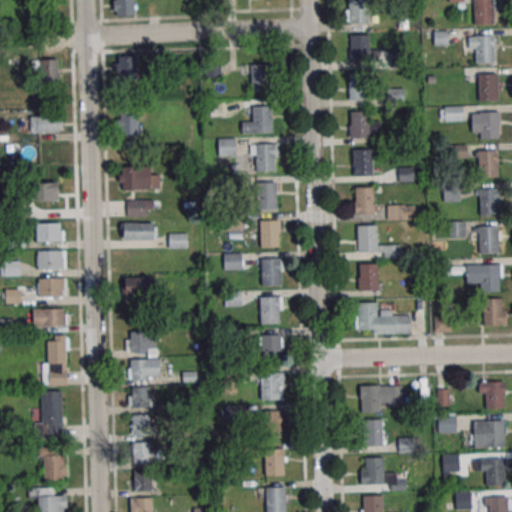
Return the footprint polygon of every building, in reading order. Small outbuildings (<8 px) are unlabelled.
[(134,0),(113,0),(113,15),(134,15),(134,0)] [(349,0),(367,0),(368,24),(349,25),(349,0)] [(474,0),(493,0),(493,25),(475,26),(474,0)] [(475,37),(493,36),(494,63),(475,64),(475,37)] [(350,37),(369,37),(369,63),(351,64),(350,37)] [(114,55),(114,77),(137,77),(137,55),(114,55)] [(38,81),(58,81),(58,59),(38,59),(38,81)] [(251,66),(269,66),(270,93),(251,93),(251,66)] [(348,74),(367,74),(368,100),(349,101),(348,74)] [(478,76),(497,75),(498,102),(479,103),(478,76)] [(463,106),(444,106),(444,121),(463,121),(463,106)] [(252,108),(271,107),(271,134),(253,135),(252,108)] [(138,135),(138,112),(118,112),(118,135),(138,135)] [(351,113),(369,112),(370,139),(351,139),(351,113)] [(479,113),(497,113),(498,139),(479,140),(479,113)] [(29,131),(62,131),(62,117),(29,117),(29,131)] [(235,155),(235,138),(218,138),(218,155),(235,155)] [(255,145),(274,145),(275,171),(256,172),(255,145)] [(353,150),(372,150),(373,176),(354,177),(353,150)] [(478,151),(497,150),(498,177),(479,178),(478,151)] [(118,166),(118,190),(159,190),(159,173),(152,173),(152,166),(118,166)] [(57,182),(33,182),(33,201),(57,201),(57,182)] [(256,183),(275,183),(276,210),(257,210),(256,183)] [(444,201),(460,201),(460,184),(444,184),(444,201)] [(355,188),(374,188),(374,214),(356,215),(355,188)] [(479,190),(498,189),(499,216),(480,216),(479,190)] [(124,199),(124,216),(146,216),(146,210),(153,210),(153,199),(124,199)] [(414,205),(387,205),(387,219),(414,219),(414,205)] [(259,222),(278,221),(278,248),(260,249),(259,222)] [(63,222),(36,222),(36,241),(63,241),(63,222)] [(156,240),(156,222),(121,222),(121,240),(156,240)] [(465,237),(465,222),(450,222),(450,237),(465,237)] [(357,227),(375,227),(376,253),(357,254),(357,227)] [(478,228),(497,227),(498,254),(479,254),(478,228)] [(169,234),(169,247),(186,247),(186,234),(169,234)] [(37,269),(65,269),(65,249),(37,249),(37,269)] [(241,253),(224,253),(224,269),(241,269),(241,253)] [(261,260),(280,259),(281,286),(262,287),(261,260)] [(0,276),(19,276),(19,261),(0,261),(0,276)] [(358,265),(377,264),(378,291),(359,292),(358,265)] [(479,266),(498,266),(498,292),(480,293),(479,266)] [(120,277),(120,294),(155,294),(155,277),(120,277)] [(65,278),(38,278),(38,297),(65,297),(65,278)] [(16,290),(6,290),(6,302),(16,302),(16,290)] [(259,297),(278,297),(279,323),(260,324),(259,297)] [(483,301),(502,300),(502,327),(484,327),(483,301)] [(358,304),(377,304),(377,330),(359,331),(358,304)] [(67,309),(32,309),(32,326),(67,326),(67,309)] [(125,354),(157,354),(157,332),(125,332),(125,354)] [(67,385),(67,335),(48,335),(48,363),(43,363),(43,385),(67,385)] [(282,361),(282,335),(261,335),(261,361),(282,361)] [(160,380),(160,359),(126,359),(126,380),(160,380)] [(260,399),(283,399),(283,373),(260,373),(260,399)] [(483,381),(502,380),(502,407),(484,408),(483,381)] [(359,385),(377,385),(378,411),(359,412),(359,385)] [(128,407),(150,407),(150,387),(128,387),(128,407)] [(62,390),(41,390),(41,439),(62,439),(62,390)] [(282,438),(282,410),(263,410),(263,438),(282,438)] [(131,435),(150,435),(150,414),(131,414),(131,435)] [(438,414),(438,432),(456,432),(456,414),(438,414)] [(362,419),(380,418),(381,445),(362,446),(362,419)] [(472,420),(502,419),(503,446),(473,447),(472,420)] [(414,438),(400,438),(400,452),(414,452),(414,438)] [(134,462),(156,462),(156,443),(134,443),(134,462)] [(41,480),(64,480),(64,447),(41,447),(41,480)] [(285,449),(265,449),(265,476),(285,476),(285,449)] [(459,454),(442,454),(442,473),(459,473),(459,454)] [(363,457),(381,456),(382,483),(363,484),(363,457)] [(485,458),(503,458),(504,484),(485,485),(485,458)] [(152,491),(152,471),(129,471),(129,491),(152,491)] [(66,511),(66,496),(54,496),(54,487),(29,487),(29,498),(38,498),(38,511),(66,511)] [(265,511),(285,511),(285,487),(265,487),(265,511)] [(471,492),(455,492),(455,509),(471,509),(471,492)] [(362,511),(362,495),(380,494),(380,511),(362,511)] [(488,511),(488,497),(506,496),(506,511),(488,511)] [(130,498),(129,511),(152,511),(153,498),(130,498)]
